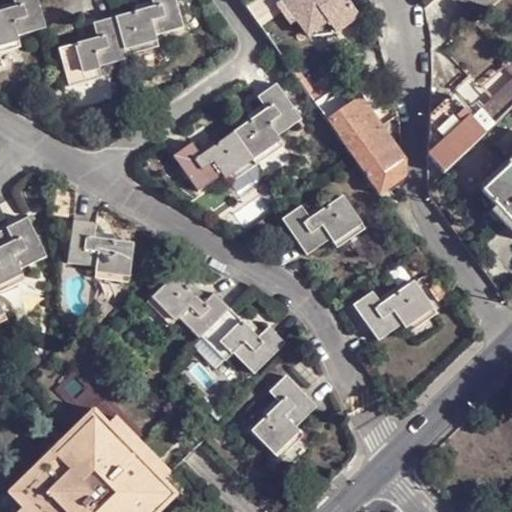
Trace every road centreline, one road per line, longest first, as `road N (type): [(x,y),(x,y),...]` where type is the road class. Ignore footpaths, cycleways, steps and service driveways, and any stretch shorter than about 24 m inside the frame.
road 1 (residential): [(386,468),(318,313),(299,293),(95,175)]
road 2 (residential): [(391,0),(408,31),(420,202),(483,305),(511,335)]
road 3 (residential): [(223,0),(247,31),(250,50),(241,66),(95,175)]
road 4 (tertiary): [(386,468),(511,347)]
